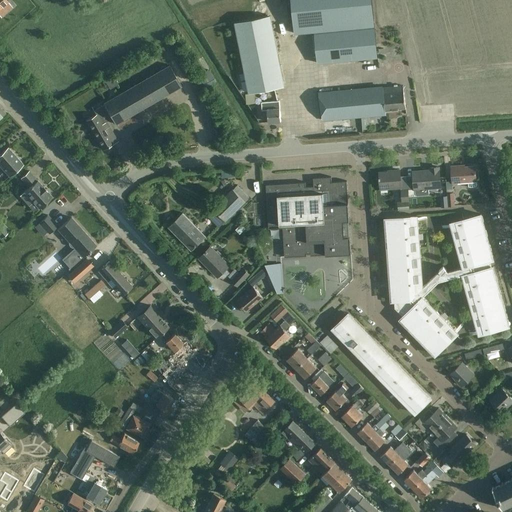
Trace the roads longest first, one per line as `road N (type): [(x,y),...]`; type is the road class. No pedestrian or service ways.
road 1 (residential): [(502,450),(371,312),(359,145)]
road 2 (residential): [(217,325),(252,337),(419,511)]
road 3 (residential): [(103,200),(155,165),(359,145)]
road 4 (secondary): [(398,511),(259,369),(230,360)]
road 5 (track): [(165,0),(248,129),(249,154)]
road 6 (secondary): [(217,325),(103,200)]
road 7 (secondary): [(103,200),(0,86)]
road 8 (residential): [(359,145),(489,136)]
